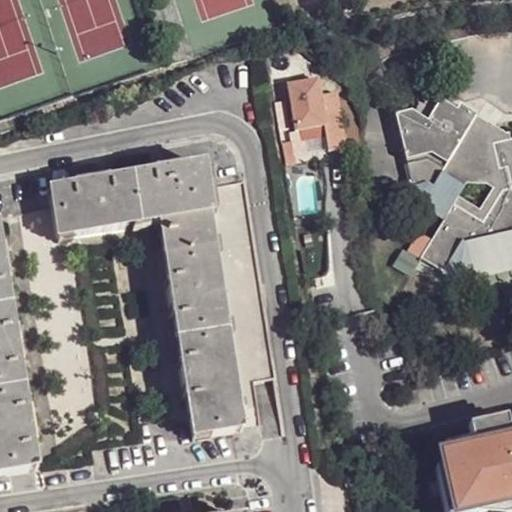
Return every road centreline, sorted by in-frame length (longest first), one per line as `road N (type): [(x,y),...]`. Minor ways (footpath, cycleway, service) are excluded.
road 1 (unclassified): [(281,470),(289,436),(247,151),(235,135),(213,127),(0,164)]
road 2 (unclassified): [(0,508),(281,470)]
